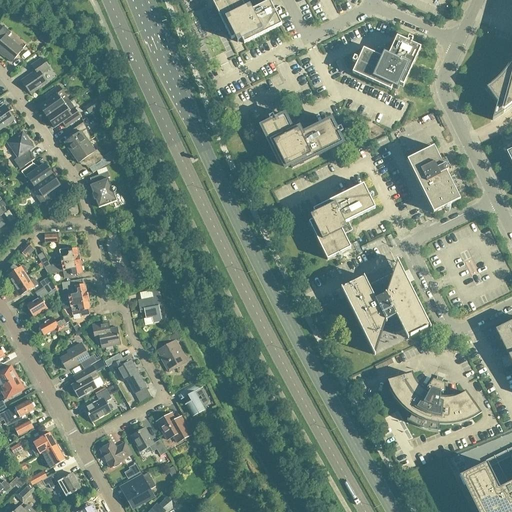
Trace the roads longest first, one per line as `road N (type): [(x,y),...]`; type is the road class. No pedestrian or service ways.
road 1 (primary): [(110,0),(268,333),(366,511)]
road 2 (primary): [(394,511),(243,230),(141,0)]
road 3 (residential): [(80,444),(161,394),(124,306),(103,301),(90,221)]
road 4 (unclassified): [(511,303),(452,326),(413,252),(416,238),(494,198)]
road 5 (residential): [(90,221),(80,184),(0,71)]
road 6 (unclassified): [(456,41),(445,98),(494,198)]
road 7 (residential): [(80,444),(0,307)]
road 8 (unclassified): [(395,114),(336,85),(309,35)]
